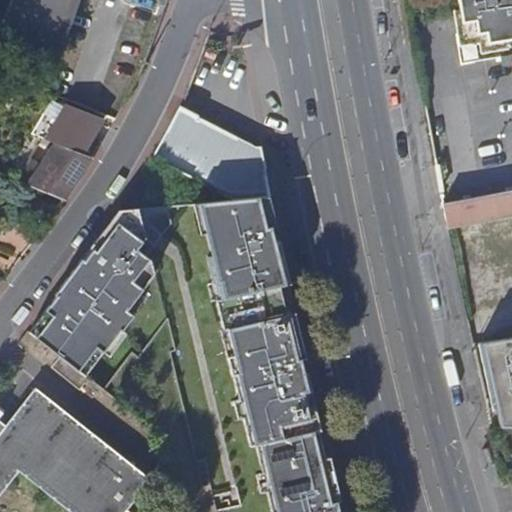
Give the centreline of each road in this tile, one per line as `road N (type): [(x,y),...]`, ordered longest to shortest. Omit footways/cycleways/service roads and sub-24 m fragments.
road 1 (primary): [(465,511),(404,274),(353,0)]
road 2 (primary): [(296,21),(334,233),(401,511)]
road 3 (residential): [(190,2),(141,128),(25,288)]
